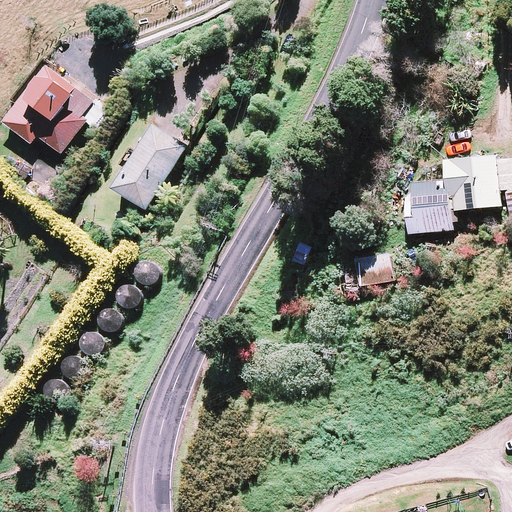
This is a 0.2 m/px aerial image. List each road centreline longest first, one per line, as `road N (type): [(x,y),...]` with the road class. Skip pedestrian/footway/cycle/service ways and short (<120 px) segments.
road 1 (tertiary): [(374,0),(189,351),(162,420),(151,511)]
road 2 (track): [(511,442),(358,488),(326,511)]
